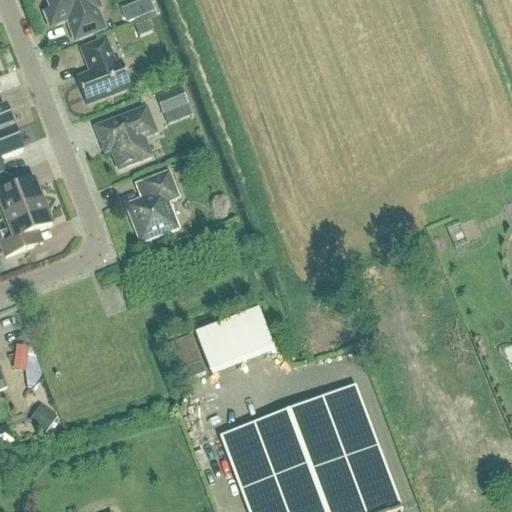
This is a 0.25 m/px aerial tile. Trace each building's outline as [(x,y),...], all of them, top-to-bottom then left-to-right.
[(44,16),(50,31),(72,23),(80,42),(105,32),(97,13),(100,11),(95,0),(44,0),(50,14),(44,16)] [(91,77),(76,83),(86,109),(131,92),(121,66),(114,68),(105,44),(82,53),(91,77)] [(0,138),(14,133),(5,110),(0,112),(0,138)] [(111,154),(118,174),(151,161),(143,142),(156,137),(146,111),(95,131),(105,157),(111,154)] [(14,133),(0,138),(0,176),(4,175),(0,165),(0,163),(22,155),(14,133)] [(125,209),(140,248),(178,233),(168,206),(179,202),(168,176),(135,189),(141,203),(125,209)] [(0,219),(2,223),(43,207),(34,185),(15,192),(10,177),(0,181),(0,219)] [(43,207),(2,223),(6,234),(0,236),(0,248),(5,262),(42,247),(37,235),(52,230),(43,207)] [(253,332),(259,351),(280,344),(274,325),(253,332)] [(191,340),(169,348),(179,373),(178,373),(183,386),(206,377),(201,365),(200,365),(191,340)] [(21,374),(36,374),(35,388),(44,389),(47,350),(23,348),(21,374)] [(421,380),(401,389),(427,452),(449,442),(444,432),(461,424),(471,449),(496,437),(468,368),(447,378),(458,403),(435,414),(421,380)] [(401,511),(356,391),(219,443),(245,511),(401,511)] [(12,394),(0,396),(0,416),(16,413),(12,394)] [(201,431),(210,451),(220,446),(212,427),(201,431)]
